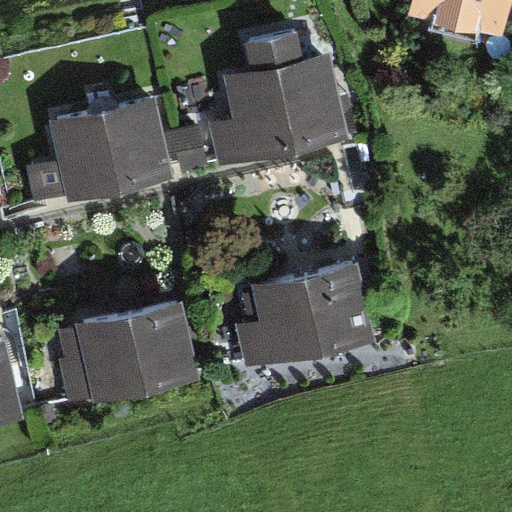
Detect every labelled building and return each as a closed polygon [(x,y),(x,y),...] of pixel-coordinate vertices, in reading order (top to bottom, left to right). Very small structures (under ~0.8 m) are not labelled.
[(511,0),(421,0),(419,12),(511,32),(511,0)] [(222,118),(230,159),(357,136),(340,42),(237,60),(247,113),(222,118)] [(166,92),(55,115),(62,149),(31,156),(40,198),(78,190),(230,159),(222,118),(173,128),(166,92)] [(0,212),(11,210),(0,158),(0,212)] [(368,258),(240,283),(255,360),(384,335),(368,258)] [(192,290),(62,316),(78,396),(208,370),(192,290)] [(23,331),(0,335),(0,410),(37,403),(23,331)]
